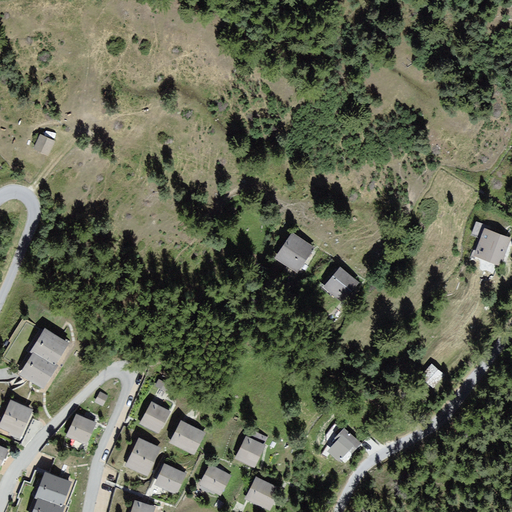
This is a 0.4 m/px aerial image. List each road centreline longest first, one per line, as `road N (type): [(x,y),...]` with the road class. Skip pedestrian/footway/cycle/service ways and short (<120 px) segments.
road 1 (residential): [(0,505),(6,478),(32,448),(100,377),(118,374),(131,381),(129,395),(96,465),(89,511)]
road 2 (unclassified): [(511,328),(446,420),(379,457),(340,511)]
road 3 (residential): [(0,303),(35,207),(21,192),(0,198)]
